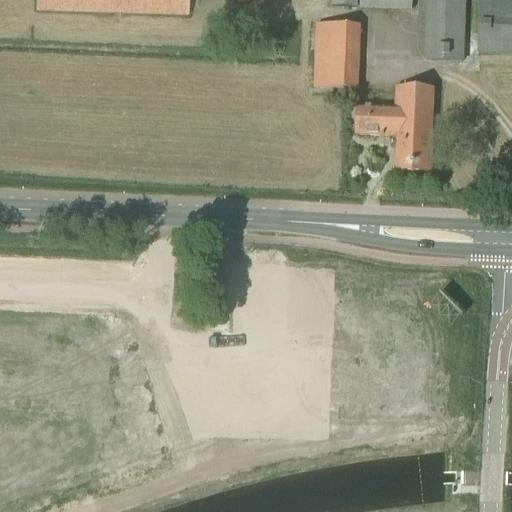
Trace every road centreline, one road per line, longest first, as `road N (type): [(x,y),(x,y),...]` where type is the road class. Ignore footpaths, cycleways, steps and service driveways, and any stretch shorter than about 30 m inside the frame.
road 1 (residential): [(188,472),(312,446),(492,430)]
road 2 (tertiary): [(298,223),(388,243),(503,251)]
road 3 (tertiary): [(504,227),(298,223)]
road 4 (residential): [(149,293),(188,472)]
road 5 (tertiary): [(152,216),(0,210)]
road 6 (residential): [(0,286),(149,293)]
road 7 (tertiary): [(298,223),(152,216)]
